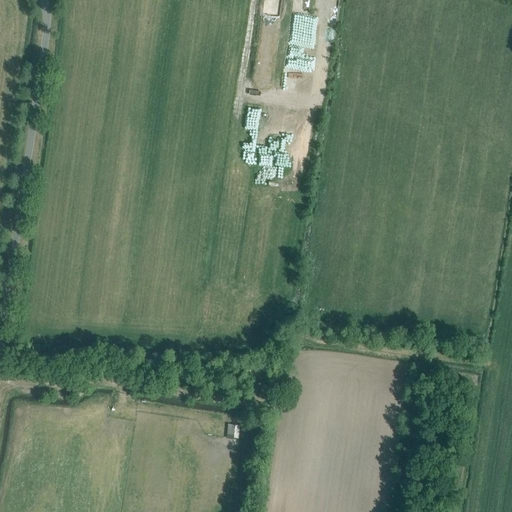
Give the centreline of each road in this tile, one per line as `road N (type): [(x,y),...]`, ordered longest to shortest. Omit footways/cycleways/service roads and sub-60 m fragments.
road 1 (unclassified): [(0,353),(48,18),(44,0)]
road 2 (track): [(483,363),(319,339),(278,324),(252,395),(239,400)]
road 3 (track): [(0,376),(37,384),(104,378),(239,400)]
